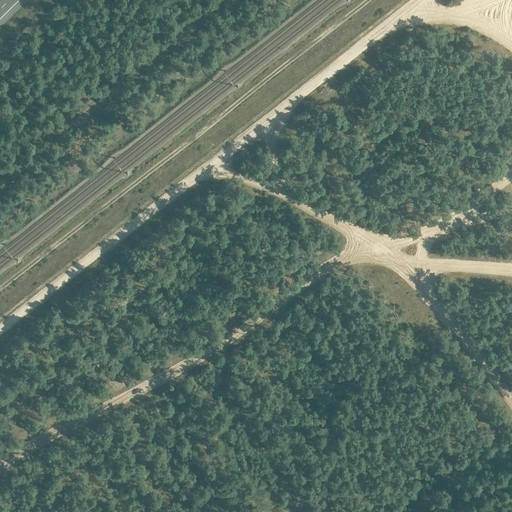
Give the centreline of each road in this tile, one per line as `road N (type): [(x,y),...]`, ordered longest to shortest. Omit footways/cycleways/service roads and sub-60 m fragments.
road 1 (track): [(511,208),(340,260),(152,384),(0,466)]
road 2 (track): [(0,289),(368,0)]
road 3 (track): [(511,397),(412,271),(279,191),(208,169)]
road 4 (track): [(418,0),(208,169)]
road 5 (track): [(0,330),(208,169)]
